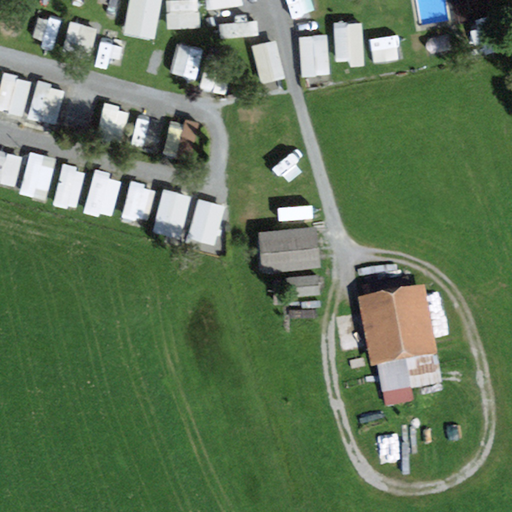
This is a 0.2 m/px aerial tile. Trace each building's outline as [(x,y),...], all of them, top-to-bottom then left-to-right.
[(129,0),(124,31),(156,36),(162,0),(129,0)] [(167,0),(169,27),(200,26),(199,0),(167,0)] [(457,0),(461,19),(490,14),(487,0),(457,0)] [(221,36),(258,34),(257,18),(220,20),(221,36)] [(365,61),(364,19),(335,20),(336,62),(365,61)] [(95,48),(97,23),(69,21),(67,46),(95,48)] [(326,32),(299,35),(304,76),(332,72),(326,32)] [(372,35),(373,58),(399,57),(398,34),(372,35)] [(103,61),(122,65),(127,42),(107,38),(103,61)] [(254,42),(261,81),(285,76),(277,38),(254,42)] [(5,71),(0,89),(0,106),(22,113),(32,79),(5,71)] [(38,80),(29,116),(56,124),(66,88),(38,80)] [(100,125),(122,133),(130,110),(108,102),(100,125)] [(133,142),(160,147),(165,110),(138,105),(133,142)] [(194,152),(199,120),(180,118),(175,149),(194,152)] [(125,215),(150,219),(156,184),(131,180),(125,215)] [(160,225),(181,228),(185,191),(164,189),(160,225)] [(192,228),(210,233),(218,210),(199,204),(192,228)] [(327,265),(322,223),(262,229),(267,272),(327,265)] [(325,292),(323,273),(288,275),(289,277),(275,278),(276,300),(291,299),(291,295),(325,292)] [(448,383),(430,285),(364,296),(376,367),(383,366),(390,405),(417,400),(415,389),(448,383)]
